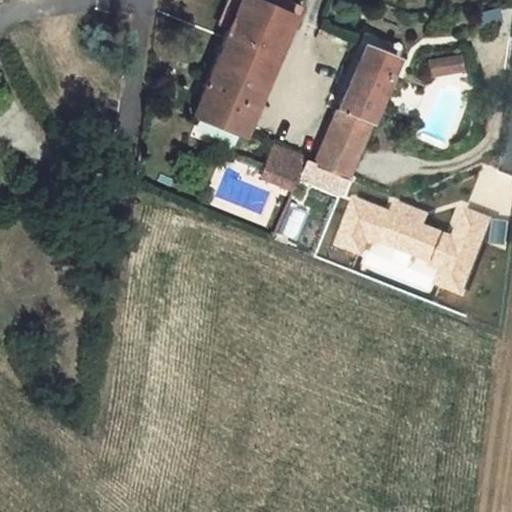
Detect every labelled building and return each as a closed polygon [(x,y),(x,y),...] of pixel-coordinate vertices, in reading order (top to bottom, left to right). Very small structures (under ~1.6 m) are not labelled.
[(213,62),(264,83),(275,58),(285,33),(292,16),(253,0),(238,0),(227,29),(213,62)] [(225,0),(215,24),(227,29),(238,0),(253,0),(292,16),(285,33),(292,36),(303,8),(285,0),(225,0)] [(363,45),(396,58),(400,47),(361,31),(330,106),(336,109),(363,45)] [(396,58),(363,45),(336,109),(313,166),(324,170),(346,179),(396,58)] [(458,55),(440,58),(443,73),(460,69),(458,55)] [(440,58),(428,60),(431,75),(443,73),(440,58)] [(192,117),(242,137),(243,135),(260,94),(264,83),(213,62),(192,117)] [(265,96),(260,94),(243,135),(248,138),(265,96)] [(296,179),(263,166),(260,173),(293,187),(296,179)] [(341,191),(346,179),(324,170),(321,181),(341,191)]
